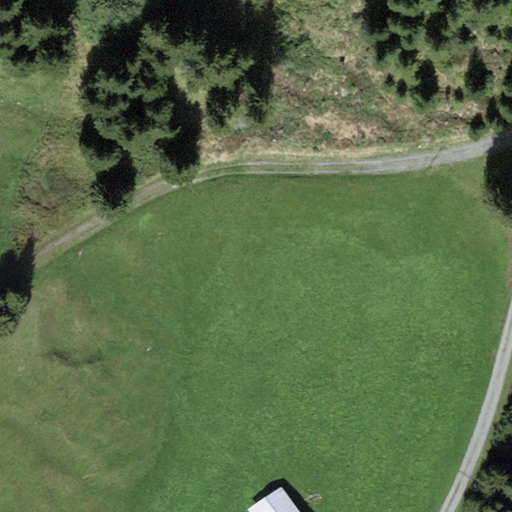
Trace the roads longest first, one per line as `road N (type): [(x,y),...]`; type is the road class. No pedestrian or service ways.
road 1 (track): [(0,288),(88,228),(192,176),(405,164),(511,137)]
road 2 (track): [(511,331),(445,511)]
